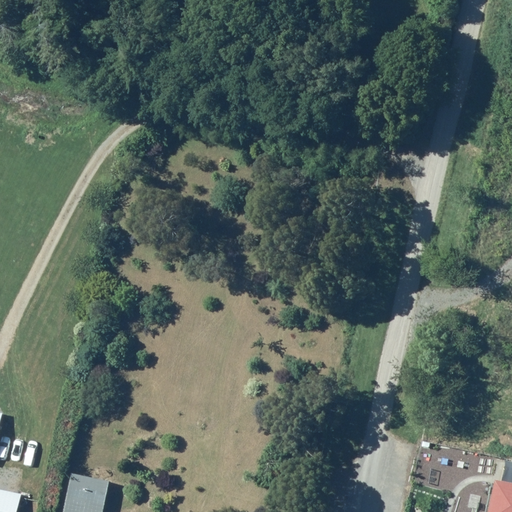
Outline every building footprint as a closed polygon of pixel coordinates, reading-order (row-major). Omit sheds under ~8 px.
[(0,456),(21,461),(25,443),(0,437),(0,435),(4,415),(0,414),(0,456)] [(103,511),(109,484),(73,477),(63,511),(103,511)] [(511,511),(511,482),(497,479),(488,511),(511,511)] [(0,511),(17,511),(20,496),(0,491),(0,511)] [(475,511),(478,495),(467,493),(465,504),(456,502),(453,511),(475,511)]
